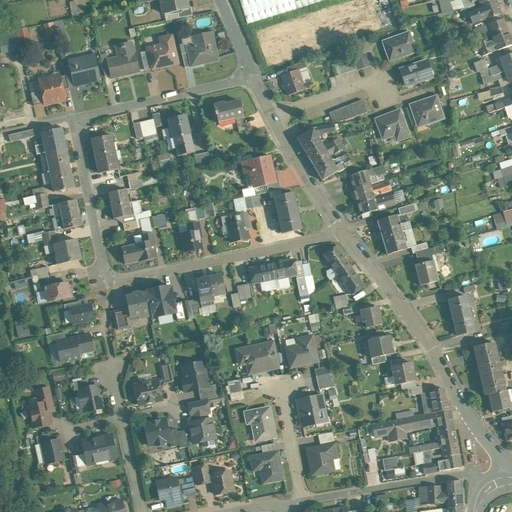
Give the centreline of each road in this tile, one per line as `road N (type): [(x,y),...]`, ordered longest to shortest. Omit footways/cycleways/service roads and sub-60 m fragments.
road 1 (residential): [(345,234),(110,282),(75,118),(258,76)]
road 2 (unclassified): [(506,476),(432,343),(345,234)]
road 3 (residential): [(487,481),(460,474),(305,499)]
road 4 (residential): [(146,511),(116,366)]
road 5 (unclassified): [(345,234),(275,119)]
